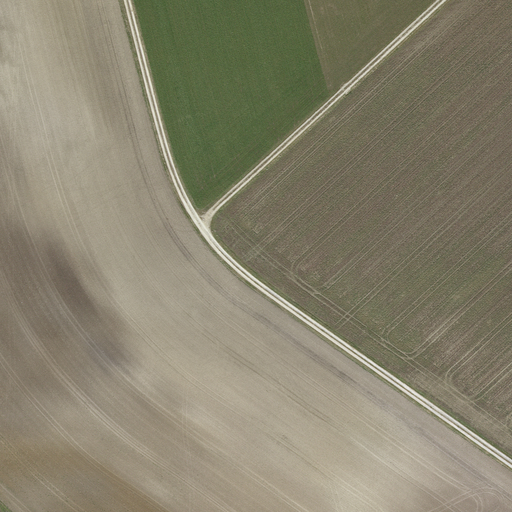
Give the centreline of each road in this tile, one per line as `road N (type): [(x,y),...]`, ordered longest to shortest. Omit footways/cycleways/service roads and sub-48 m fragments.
road 1 (track): [(127,0),(176,179),(217,247),(511,464)]
road 2 (track): [(199,223),(442,0)]
